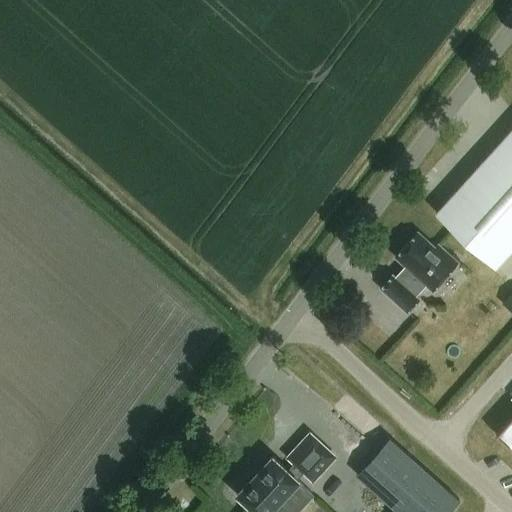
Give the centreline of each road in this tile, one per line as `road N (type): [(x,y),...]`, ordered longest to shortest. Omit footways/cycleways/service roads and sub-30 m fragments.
road 1 (unclassified): [(288,322),(511,33)]
road 2 (unclassified): [(288,322),(506,511)]
road 3 (unclassified): [(147,511),(288,322)]
